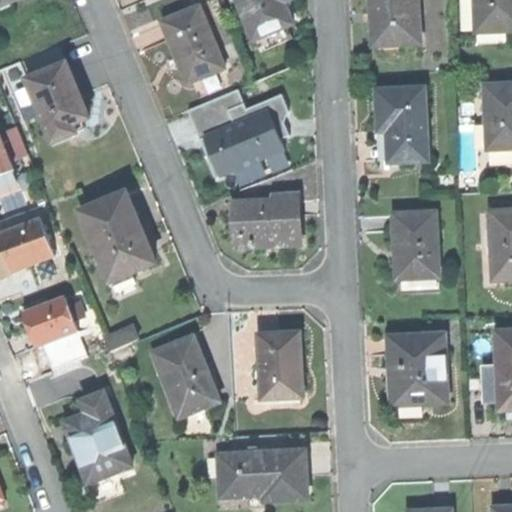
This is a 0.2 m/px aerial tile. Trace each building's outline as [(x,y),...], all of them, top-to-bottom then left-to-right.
[(235,0),(241,0),(256,36),(290,23),(282,2),(287,0),(231,0),(232,1),(235,0)] [(374,40),(421,39),(420,0),(373,0),(374,5),(374,40)] [(511,0),(476,0),(477,27),(511,26),(511,0)] [(175,45),(190,81),(226,66),(203,8),(166,23),(175,45)] [(27,76),(54,138),(84,125),(80,115),(90,111),(79,87),(67,59),(27,76)] [(271,109),(283,137),(293,133),(287,119),(293,108),(286,91),(250,106),(242,85),(189,108),(218,177),(225,174),(209,135),(271,109)] [(391,162),(428,160),(425,85),(379,87),(380,112),(381,130),(389,130),(391,162)] [(489,151),(511,149),(511,86),(486,88),(488,131),(489,151)] [(271,109),(209,135),(225,174),(225,177),(289,150),(283,137),(271,109)] [(19,128),(1,135),(11,160),(29,153),(19,128)] [(511,149),(489,151),(488,131),(476,132),(478,172),(511,170),(511,149)] [(0,187),(1,189),(16,184),(11,172),(15,171),(11,160),(1,135),(0,135),(0,187)] [(83,213),(119,296),(138,288),(131,273),(157,262),(140,222),(128,194),(83,213)] [(237,247),(302,244),(299,196),(280,197),(281,202),(235,204),(236,222),(237,247)] [(495,278),(511,277),(511,208),(494,209),(495,278)] [(400,290),(440,289),(439,213),(391,213),(391,248),(400,248),(400,267),(400,290)] [(0,239),(5,253),(13,273),(36,264),(57,257),(43,220),(0,235),(0,239)] [(44,284),(36,264),(13,273),(8,275),(15,295),(44,284)] [(34,337),(37,347),(80,331),(67,297),(24,314),(34,337)] [(106,339),(112,352),(140,340),(136,331),(127,334),(126,331),(106,339)] [(57,351),(83,342),(80,332),(53,342),(57,351)] [(502,413),(511,412),(511,332),(499,333),(500,368),(501,403),(502,413)] [(262,395),(302,394),(300,333),(278,333),(261,334),(262,395)] [(180,418),(220,402),(206,365),(195,337),(154,353),(180,418)] [(449,338),(391,337),(390,368),(397,369),(397,387),(396,403),(448,404),(449,338)] [(485,404),(501,403),(500,368),(484,369),(485,404)] [(78,455),(90,484),(118,473),(134,467),(106,395),(84,404),(88,415),(67,423),(78,455)] [(219,458),(220,496),(266,494),(266,502),(310,501),(309,476),(308,454),(219,458)] [(126,493),(118,473),(90,484),(98,503),(126,493)]
